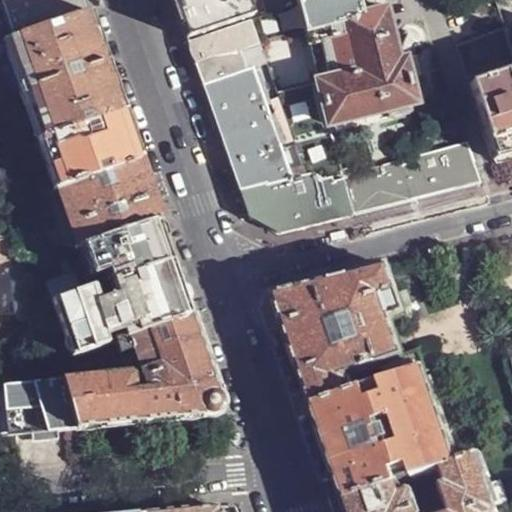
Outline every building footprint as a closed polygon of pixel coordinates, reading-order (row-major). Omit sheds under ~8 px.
[(0,0),(0,43),(5,42),(16,38),(89,13),(84,0),(0,0)] [(174,0),(188,38),(250,16),(254,16),(248,0),(174,0)] [(263,0),(267,11),(298,1),(300,0),(263,0)] [(299,5),(329,125),(389,110),(391,119),(412,114),(410,104),(416,103),(406,61),(399,62),(386,10),(382,11),(374,13),(364,16),(362,9),(360,0),(301,0),(298,1),(299,5)] [(374,13),(382,11),(381,4),(372,7),(374,13)] [(251,21),(260,44),(300,31),(294,6),(251,21)] [(362,9),(364,16),(374,13),(372,7),(362,9)] [(108,67),(89,13),(16,38),(18,46),(32,87),(49,135),(123,111),(108,67)] [(200,72),(204,85),(266,64),(260,44),(251,21),(189,43),(200,72)] [(456,45),(463,67),(511,51),(503,29),(456,45)] [(294,145),(326,136),(300,31),(260,44),(266,64),(294,145)] [(18,46),(16,38),(5,42),(7,49),(18,46)] [(18,46),(7,49),(22,91),(32,87),(18,46)] [(239,186),(241,191),(309,174),(303,170),(294,145),(266,64),(204,85),(231,164),(239,186)] [(469,83),(495,161),(511,156),(511,94),(508,95),(505,85),(507,85),(506,80),(503,81),(501,73),(469,83)] [(22,91),(38,139),(49,135),(32,87),(22,91)] [(56,153),(66,186),(140,161),(129,130),(123,111),(49,135),(56,153)] [(324,182),(342,178),(332,135),(326,136),(294,145),(303,170),(309,174),(313,176),(324,182)] [(386,208),(480,183),(467,146),(344,176),(354,216),(386,208)] [(44,158),(55,190),(63,187),(66,186),(56,153),(44,158)] [(66,186),(63,187),(83,246),(161,221),(149,188),(140,161),(66,186)] [(279,234),(354,216),(344,176),(342,178),(324,182),(313,176),(309,174),(241,191),(250,218),(279,234)] [(168,242),(161,221),(83,246),(93,276),(108,272),(111,282),(174,261),(168,242)] [(0,267),(15,266),(22,265),(15,233),(12,233),(0,234),(0,267)] [(68,251),(30,263),(42,306),(53,303),(83,293),(82,292),(68,251)] [(53,303),(71,356),(114,342),(193,316),(183,287),(174,261),(111,282),(115,292),(97,298),(93,288),(82,292),(83,293),(53,303)] [(300,364),(314,407),(343,398),(337,379),(351,374),(366,368),(403,356),(393,320),(407,315),(392,267),(276,296),(300,364)] [(115,292),(111,282),(93,288),(97,298),(115,292)] [(63,380),(77,430),(174,422),(199,420),(214,418),(219,418),(223,415),(225,409),(206,353),(193,316),(114,342),(119,355),(132,350),(146,392),(134,392),(133,377),(129,374),(63,380)] [(418,351),(403,356),(366,368),(373,389),(425,371),(418,351)] [(343,398),(314,407),(329,450),(346,502),(401,485),(443,471),(456,467),(425,371),(373,389),(357,393),(343,398)] [(337,379),(343,398),(357,393),(351,374),(337,379)] [(77,430),(63,380),(14,384),(19,435),(34,434),(59,431),(77,430)] [(5,386),(10,436),(19,435),(14,384),(5,386)] [(174,422),(175,430),(200,428),(199,420),(174,422)] [(349,511),(498,511),(499,510),(497,505),(489,481),(490,481),(491,480),(492,477),(491,473),(488,464),(488,463),(484,460),(480,460),(479,459),(456,467),(443,471),(448,486),(444,488),(444,492),(450,511),(421,511),(417,498),(416,497),(410,494),(404,495),(401,485),(346,502),(349,511)] [(489,481),(497,505),(509,502),(501,479),(500,476),(497,474),(493,472),(491,473),(492,477),(491,480),(490,481),(489,481)]
